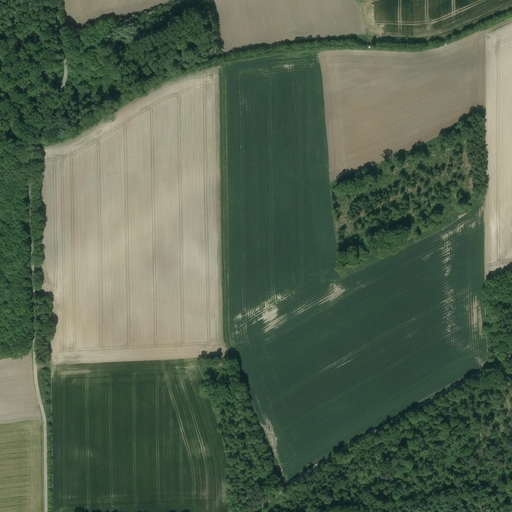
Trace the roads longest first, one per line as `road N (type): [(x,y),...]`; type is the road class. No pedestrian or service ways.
road 1 (unclassified): [(52,0),(66,79),(32,156),(47,511)]
road 2 (unclassified): [(252,511),(511,353)]
